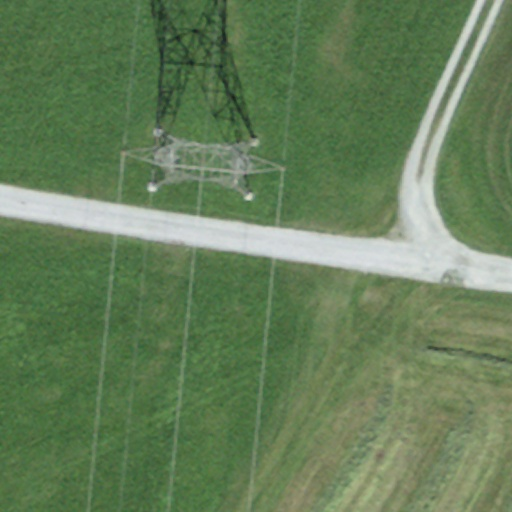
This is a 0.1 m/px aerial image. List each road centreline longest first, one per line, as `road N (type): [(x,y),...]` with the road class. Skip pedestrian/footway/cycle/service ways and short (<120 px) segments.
road 1 (track): [(393,265),(0,203)]
road 2 (track): [(492,0),(426,145),(393,265)]
road 3 (track): [(511,282),(393,265)]
